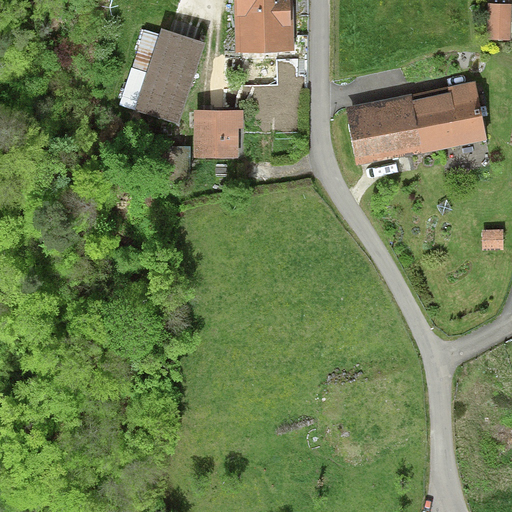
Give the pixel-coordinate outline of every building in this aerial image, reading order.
[(237,0),(238,42),(287,40),(286,0),(237,0)] [(490,9),(489,38),(505,38),(506,9),(490,9)] [(145,115),(147,109),(173,117),(196,47),(165,37),(153,74),(134,69),(121,108),(145,115)] [(358,163),(483,138),(475,94),(350,119),(358,163)] [(196,114),(196,156),(233,157),(233,114),(196,114)] [(158,155),(158,182),(181,182),(182,156),(158,155)] [(482,234),(483,249),(500,248),(500,234),(482,234)]
